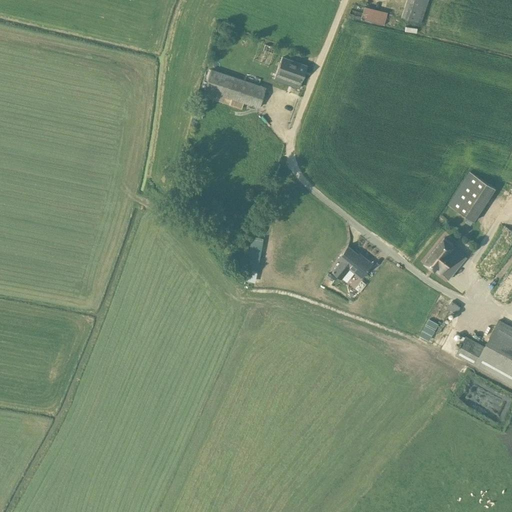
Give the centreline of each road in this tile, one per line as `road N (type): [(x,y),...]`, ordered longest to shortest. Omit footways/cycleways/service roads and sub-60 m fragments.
road 1 (residential): [(461,299),(328,204),(291,166),(291,136),(342,0)]
road 2 (track): [(291,166),(264,235),(260,280)]
